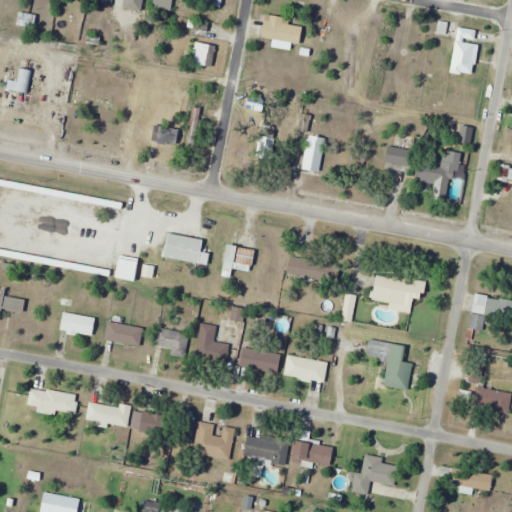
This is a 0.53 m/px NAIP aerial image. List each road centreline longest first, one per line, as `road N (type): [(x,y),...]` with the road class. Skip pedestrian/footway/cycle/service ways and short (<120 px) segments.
road 1 (residential): [(511,450),(0,352)]
road 2 (tertiary): [(511,249),(0,151)]
road 3 (residential): [(419,511),(511,10)]
road 4 (residential): [(208,191),(245,0)]
